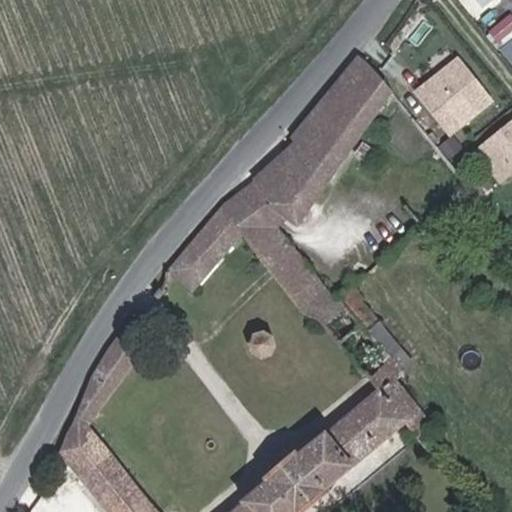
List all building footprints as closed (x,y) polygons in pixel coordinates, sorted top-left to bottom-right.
[(324,511),(340,499),(339,492),(415,426),(422,433),(434,423),(404,386),(414,377),(404,366),(347,302),(341,298),(325,279),(298,246),(404,95),(398,87),(384,68),(375,59),(355,86),(315,137),(309,147),(283,170),(270,181),(239,212),(186,277),(205,298),(255,246),(272,264),(313,317),(321,319),(334,331),(389,396),(258,504),(248,511),(170,511),(105,430),(110,421),(143,375),(161,349),(142,329),(113,372),(102,401),(93,431),(83,459),(109,491),(125,511),(324,511)] [(477,64),(433,97),(466,139),(509,106),(477,64)] [(511,175),(511,140),(495,155),(511,176),(511,175)] [(480,189),(459,163),(382,244),(396,262),(480,191),(480,189)] [(511,210),(511,189),(505,180),(493,189),(510,212),(511,210)] [(409,340),(399,318),(396,312),(394,308),(391,302),(391,301),(385,289),(376,278),(365,289),(409,340)] [(411,344),(409,340),(365,289),(347,302),(404,366),(414,377),(423,368),(418,358),(413,348),(411,344)] [(403,311),(385,289),(391,301),(391,302),(394,308),(396,312),(399,318),(403,311)] [(274,337),(260,334),(252,342),(260,352),(267,353),(273,352),(277,346),(274,337)] [(428,363),(409,340),(411,344),(413,348),(418,358),(423,368),(428,363)]
